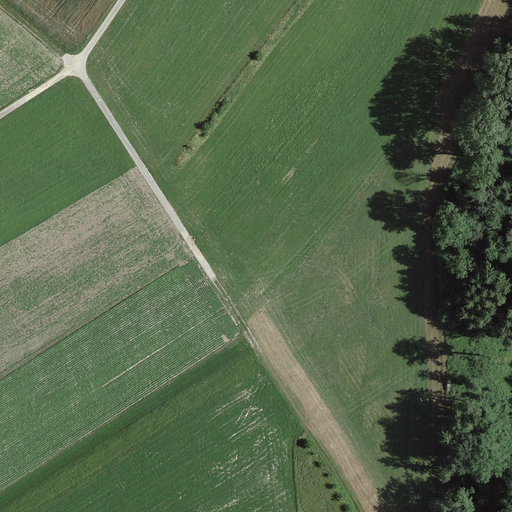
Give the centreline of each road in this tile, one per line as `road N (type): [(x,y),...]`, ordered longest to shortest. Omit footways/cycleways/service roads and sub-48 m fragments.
road 1 (track): [(0,2),(76,65),(364,511)]
road 2 (track): [(0,115),(76,65),(121,0)]
